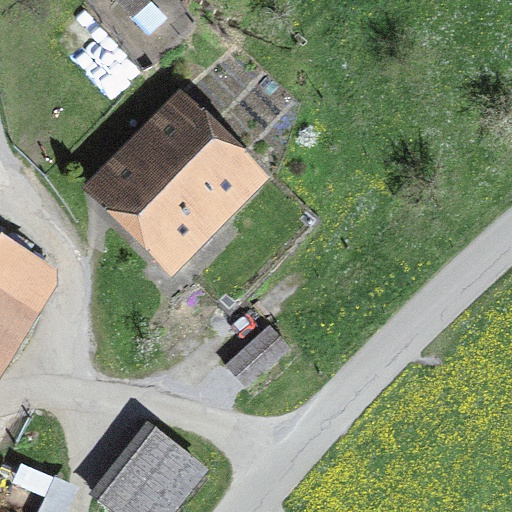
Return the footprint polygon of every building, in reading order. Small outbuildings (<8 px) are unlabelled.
[(162,9),(155,0),(90,0),(114,39),(162,9)] [(104,194),(172,260),(248,184),(180,117),(104,194)] [(0,339),(5,342),(30,300),(3,284),(15,265),(0,255),(0,339)] [(289,352),(269,330),(227,368),(247,390),(289,352)] [(169,511),(202,473),(154,434),(99,502),(111,511),(169,511)]
